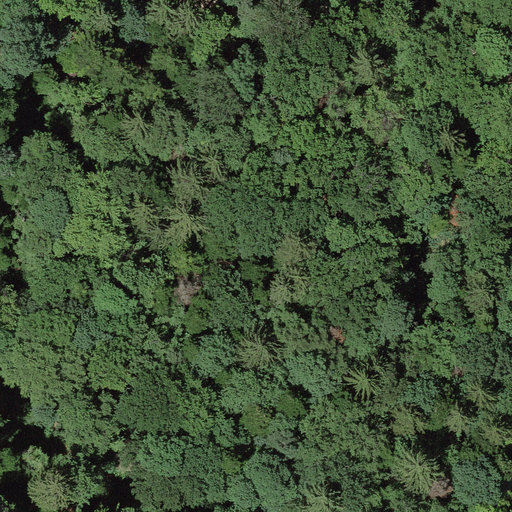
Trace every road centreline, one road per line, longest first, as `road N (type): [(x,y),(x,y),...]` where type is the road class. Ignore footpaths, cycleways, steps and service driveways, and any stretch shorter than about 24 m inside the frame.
road 1 (track): [(287,0),(354,7),(459,45),(511,82)]
road 2 (track): [(165,511),(80,458),(0,426)]
road 3 (track): [(0,61),(28,38),(163,0)]
